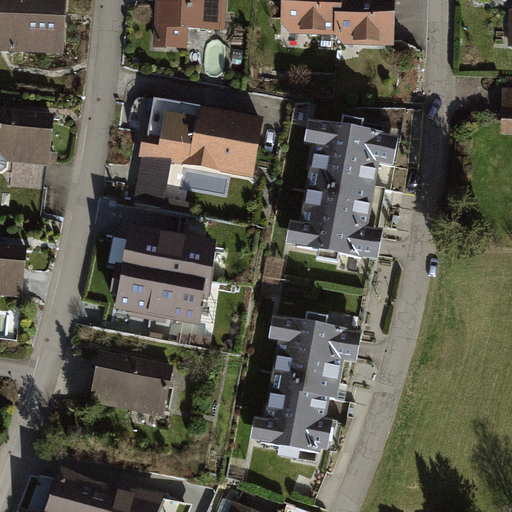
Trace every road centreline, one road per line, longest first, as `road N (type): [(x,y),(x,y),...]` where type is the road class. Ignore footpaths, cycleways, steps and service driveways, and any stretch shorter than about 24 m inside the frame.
road 1 (residential): [(443,0),(428,249),(347,511)]
road 2 (residential): [(0,507),(55,340),(90,180),(115,0)]
